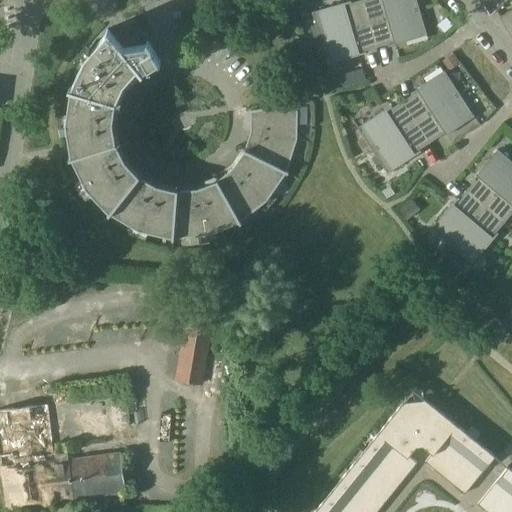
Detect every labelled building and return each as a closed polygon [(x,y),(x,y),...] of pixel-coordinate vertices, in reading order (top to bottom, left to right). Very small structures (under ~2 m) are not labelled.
[(312,11),(320,38),(370,23),(363,0),(358,0),(345,4),(344,2),(312,11)] [(363,0),(370,23),(419,8),(416,0),(363,0)] [(419,8),(370,23),(377,46),(394,41),(395,43),(426,34),(419,8)] [(438,24),(444,32),(453,25),(452,24),(446,17),(438,24)] [(377,46),(370,23),(320,38),(328,63),(360,54),(359,51),(377,46)] [(66,121),(72,155),(72,156),(87,186),(111,211),(140,228),(174,235),(208,233),(240,220),(267,200),(286,170),(297,139),(297,104),(251,110),(250,132),(245,150),(232,167),(217,179),(197,187),(178,189),(157,184),(140,175),(125,159),(116,141),(113,121),(116,101),(125,82),(138,67),(140,70),(160,60),(150,43),(124,47),(109,30),(85,56),(71,88),(66,121)] [(453,54),(443,60),(448,69),(458,62),(453,54)] [(418,90),(402,100),(416,121),(459,93),(444,70),(416,88),(418,90)] [(416,121),(429,142),(445,132),(446,134),(474,116),(459,93),(416,121)] [(370,145),(373,150),(416,121),(402,100),(387,111),(386,109),(358,127),(365,137),(370,145)] [(429,142),(416,121),(373,150),(388,172),(415,154),(414,152),(429,142)] [(365,137),(358,141),(363,149),(370,145),(365,137)] [(478,176),(466,190),(485,206),(511,174),(511,161),(497,149),(476,174),(478,176)] [(511,174),(485,206),(504,222),(511,212),(511,174)] [(431,228),(452,245),(485,206),(466,190),(454,204),(452,202),(431,228)] [(406,204),(400,209),(399,210),(407,219),(414,214),(407,205),(406,204)] [(504,222),(485,206),(452,245),(473,263),(494,237),(492,236),(504,222)] [(214,312),(189,308),(178,379),(202,382),(214,312)] [(404,401),(379,431),(409,455),(416,446),(423,446),(432,453),(456,423),(425,399),(404,401)] [(124,491),(123,475),(122,469),(120,453),(67,459),(68,462),(54,464),(46,403),(0,409),(0,456),(7,506),(124,491)] [(432,453),(425,461),(445,477),(475,439),(456,423),(432,453)] [(379,431),(364,450),(402,481),(417,462),(409,455),(379,431)] [(475,439),(445,477),(465,493),(495,455),(475,439)] [(364,450),(348,470),(386,500),(402,481),(364,450)] [(511,468),(508,466),(478,503),(488,511),(503,511),(511,502),(511,468)] [(348,470),(333,489),(361,511),(376,511),(386,500),(348,470)] [(361,511),(333,489),(317,508),(322,511),(361,511)] [(511,511),(511,502),(503,511),(511,511)]
